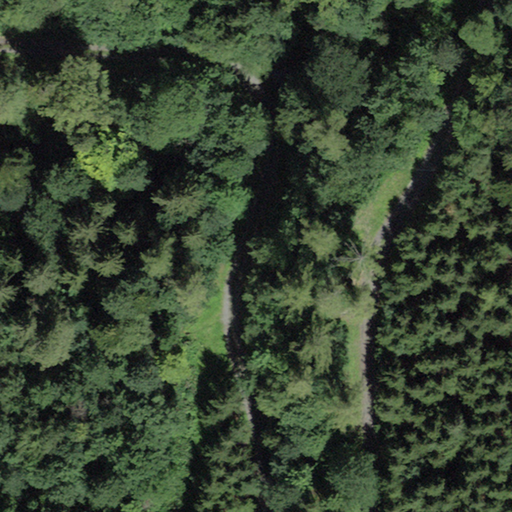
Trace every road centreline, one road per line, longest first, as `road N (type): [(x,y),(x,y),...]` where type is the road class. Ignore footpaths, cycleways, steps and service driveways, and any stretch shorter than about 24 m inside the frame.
road 1 (track): [(0,47),(208,59),(237,67),(260,93),(275,126),(272,154),(227,317),(268,466),(270,511)]
road 2 (track): [(371,511),(373,280),(383,238),(408,203),(468,73),(485,0)]
